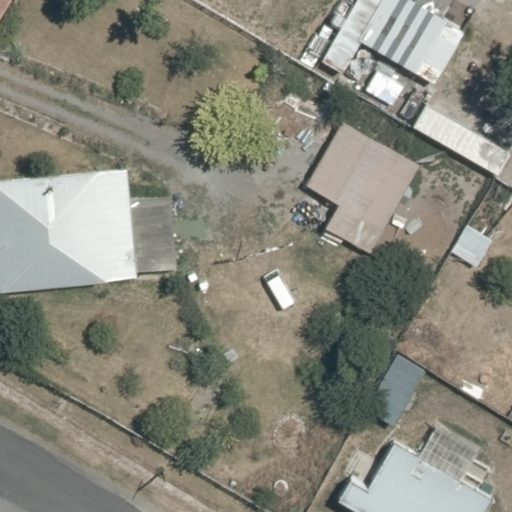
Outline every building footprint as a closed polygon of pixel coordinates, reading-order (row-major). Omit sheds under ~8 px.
[(359,0),(323,61),(345,74),(365,40),(436,82),(465,33),(410,0),(359,0)] [(400,79),(385,104),(481,163),(497,138),(400,79)] [(419,163),(343,123),(309,184),(339,200),(323,228),(370,253),(419,163)] [(130,167),(0,179),(0,285),(1,286),(2,293),(141,280),(130,167)] [(495,242),(511,251),(511,199),(488,186),(451,254),(480,269),(495,242)] [(432,425),(419,448),(395,435),(369,482),(351,472),(337,497),(363,511),(484,511),(496,492),(509,469),(432,425)]
